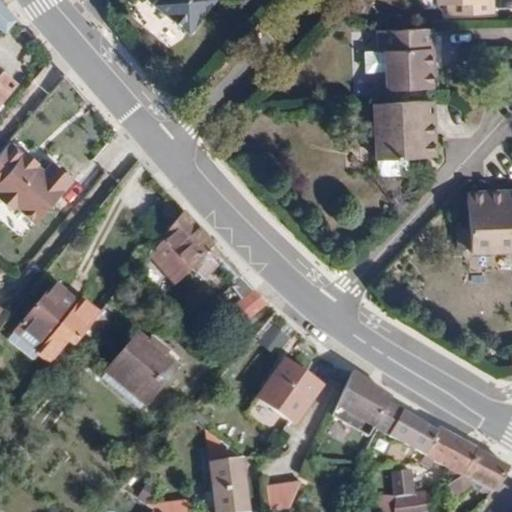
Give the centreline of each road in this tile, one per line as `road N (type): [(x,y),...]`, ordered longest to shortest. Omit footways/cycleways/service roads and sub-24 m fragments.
road 1 (tertiary): [(326,313),(51,13)]
road 2 (residential): [(496,125),(326,313)]
road 3 (tertiary): [(511,431),(326,313)]
